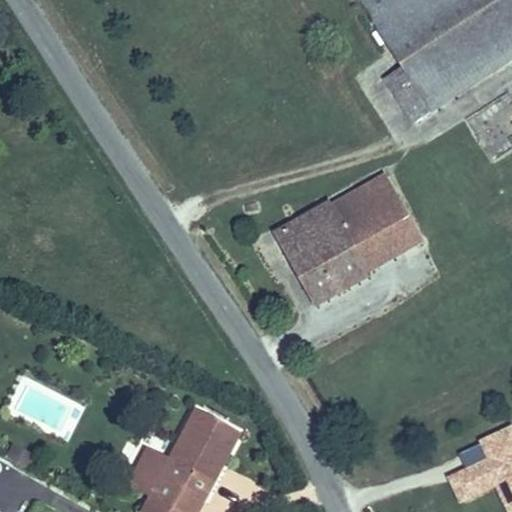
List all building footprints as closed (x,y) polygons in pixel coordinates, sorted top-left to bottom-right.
[(511,57),(511,0),(363,0),(409,69),(434,108),(511,57)] [(409,69),(389,82),(414,120),(434,108),(409,69)] [(386,172),(275,233),(314,304),(425,243),(386,172)] [(511,323),(511,316),(477,255),(403,297),(406,304),(420,326),(441,364),(511,323)] [(399,338),(420,326),(406,304),(386,316),(399,338)] [(506,511),(511,511),(511,425),(473,440),(479,457),(446,469),(458,503),(498,489),(506,511)] [(182,475),(162,511),(213,511),(247,448),(207,427),(182,475)] [(160,511),(162,511),(182,475),(164,466),(144,504),(160,511)]
